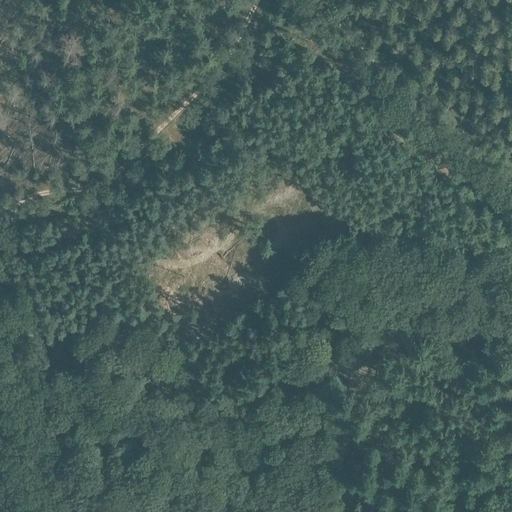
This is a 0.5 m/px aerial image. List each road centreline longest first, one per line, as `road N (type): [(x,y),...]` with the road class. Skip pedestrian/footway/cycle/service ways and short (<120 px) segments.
road 1 (track): [(0,205),(38,189),(94,181),(120,165),(233,41),(254,0)]
road 2 (track): [(10,200),(74,511)]
road 3 (track): [(511,182),(311,0)]
